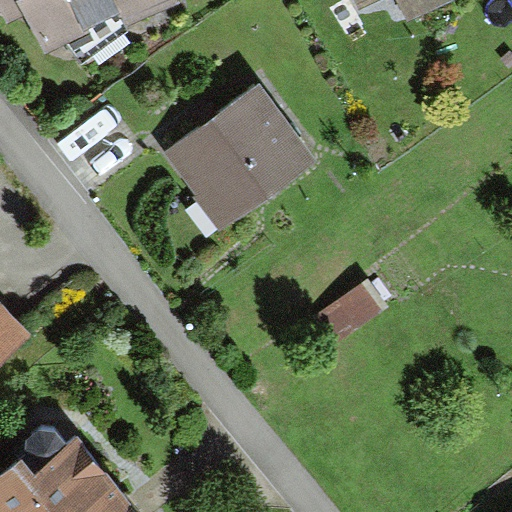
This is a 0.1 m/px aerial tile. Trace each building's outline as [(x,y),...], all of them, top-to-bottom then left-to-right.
[(0,0),(0,9),(11,34),(34,24),(49,56),(170,0),(0,0)] [(358,0),(359,1),(361,0),(398,0),(410,20),(448,0),(358,0)] [(256,79),(157,150),(212,226),(311,155),(256,79)] [(0,283),(0,361),(39,328),(0,283)] [(144,511),(80,435),(39,470),(24,453),(0,473),(0,508),(3,511),(144,511)]
